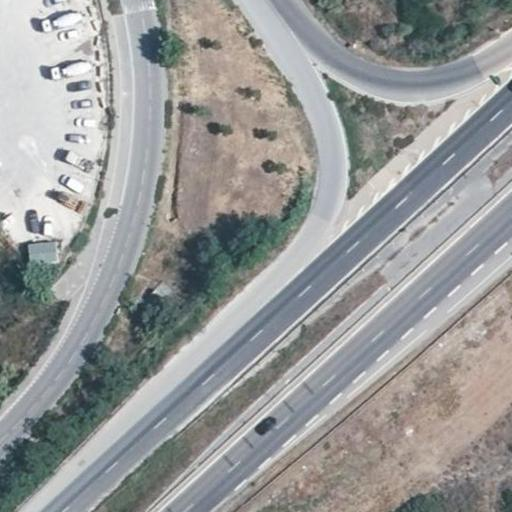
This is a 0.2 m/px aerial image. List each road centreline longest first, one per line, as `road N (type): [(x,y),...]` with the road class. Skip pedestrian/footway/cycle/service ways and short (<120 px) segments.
road 1 (primary): [(511,100),(63,511)]
road 2 (unclassified): [(292,33),(327,126),(331,197),(307,242),(141,404),(62,488),(52,511)]
road 3 (unclassified): [(0,435),(59,373),(108,274),(139,84),(126,0)]
road 4 (primary): [(183,511),(511,213)]
road 5 (unclassified): [(511,40),(471,69),(414,89),(372,77),(292,33)]
